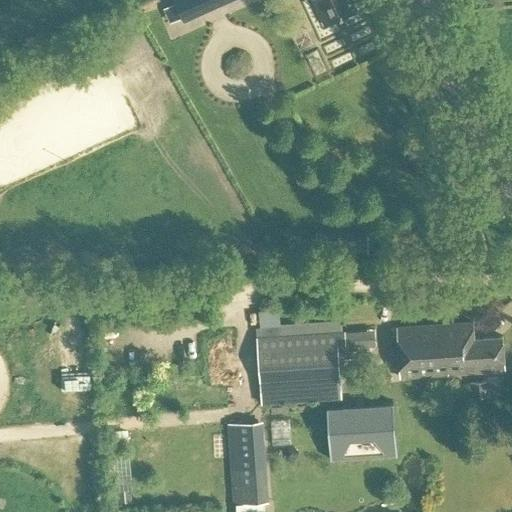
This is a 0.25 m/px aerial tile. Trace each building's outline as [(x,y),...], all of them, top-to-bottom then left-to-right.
[(181,0),(188,14),(182,17),(184,21),(230,0),(174,0),(176,2),(180,0),(181,0)] [(313,0),(325,24),(352,11),(347,0),(313,0)] [(318,252),(370,250),(369,226),(317,228),(318,252)] [(400,377),(504,371),(502,335),(474,337),(473,322),(397,327),(400,377)] [(378,342),(377,326),(353,327),(354,343),(378,342)] [(341,384),(338,343),(346,342),(345,330),(257,336),(262,402),(342,397),(341,384)] [(471,396),(501,394),(500,379),(471,381),(471,396)] [(393,400),(328,405),(332,458),(397,454),(393,400)] [(259,420),(255,420),(238,422),(229,422),(234,502),(230,502),(230,511),(240,511),(240,502),(264,500),(259,420)] [(129,426),(113,428),(115,442),(131,440),(129,426)] [(134,501),(132,445),(116,446),(118,501),(134,501)]
